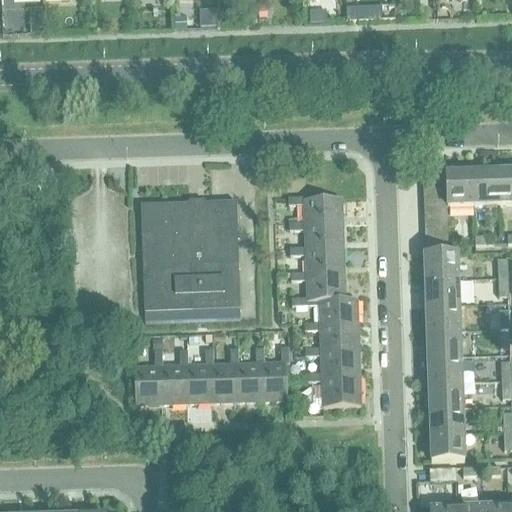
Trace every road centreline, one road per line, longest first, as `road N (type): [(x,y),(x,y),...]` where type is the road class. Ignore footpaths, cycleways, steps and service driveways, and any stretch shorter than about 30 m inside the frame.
road 1 (tertiary): [(511,66),(0,78)]
road 2 (residential): [(0,152),(386,139)]
road 3 (residential): [(396,511),(386,139)]
road 4 (residential): [(147,511),(146,479),(0,483)]
road 5 (residential): [(511,135),(386,139)]
